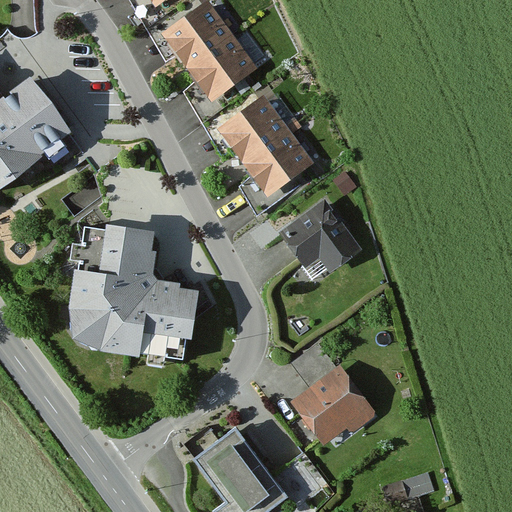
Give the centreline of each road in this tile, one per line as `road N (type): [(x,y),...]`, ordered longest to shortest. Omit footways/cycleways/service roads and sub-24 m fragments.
road 1 (residential): [(103,474),(225,388),(253,340),(228,262),(160,133),(70,0)]
road 2 (tertiary): [(0,335),(103,474)]
